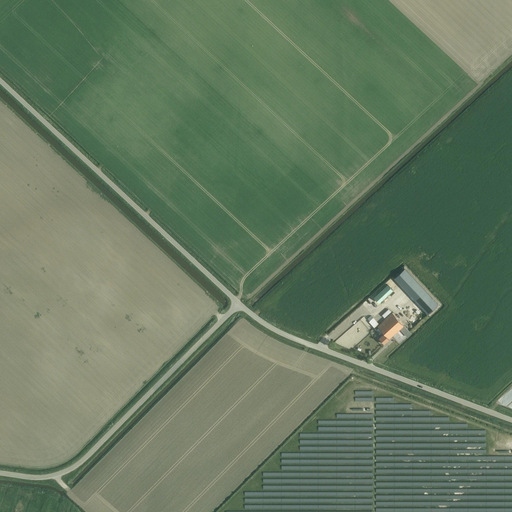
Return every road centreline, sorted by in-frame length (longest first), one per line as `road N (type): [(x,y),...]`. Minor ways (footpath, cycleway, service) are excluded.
road 1 (unclassified): [(238,303),(0,81)]
road 2 (unclassified): [(238,303),(73,467),(33,478),(0,472)]
road 3 (unclassified): [(511,420),(277,332),(238,303)]
